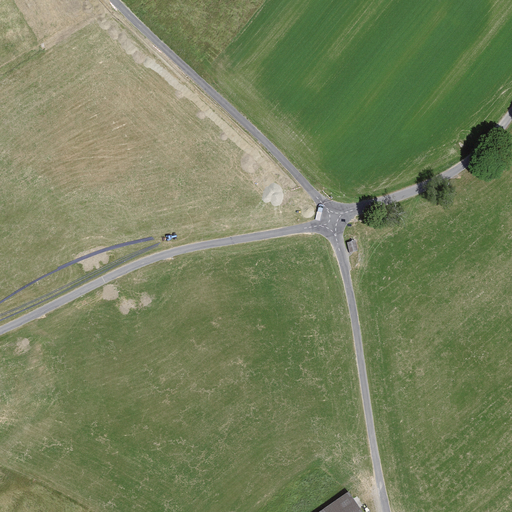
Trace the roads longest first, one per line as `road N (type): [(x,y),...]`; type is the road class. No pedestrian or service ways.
road 1 (unclassified): [(0,333),(161,257),(331,220)]
road 2 (unclassified): [(114,0),(269,147),(331,220)]
road 3 (unclassified): [(331,220),(387,511)]
road 4 (unclassified): [(331,220),(450,174),(511,114)]
